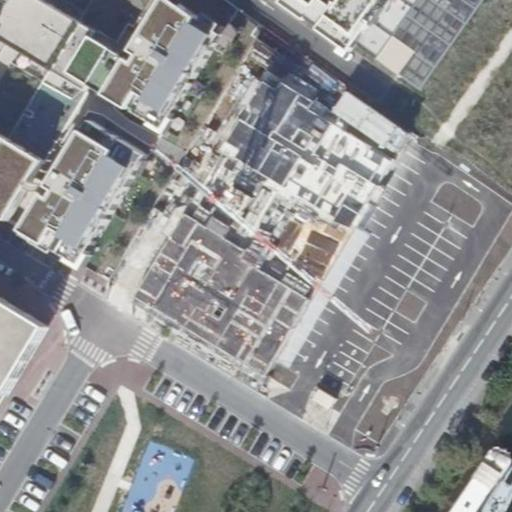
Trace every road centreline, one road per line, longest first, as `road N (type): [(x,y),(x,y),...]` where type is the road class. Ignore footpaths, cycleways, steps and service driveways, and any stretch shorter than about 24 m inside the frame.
road 1 (residential): [(108,314),(384,492)]
road 2 (unknown): [(146,339),(175,278),(292,114)]
road 3 (secondary): [(384,492),(511,299)]
road 4 (residential): [(108,314),(0,492)]
road 5 (residential): [(373,85),(245,0)]
road 6 (residential): [(0,248),(108,314)]
